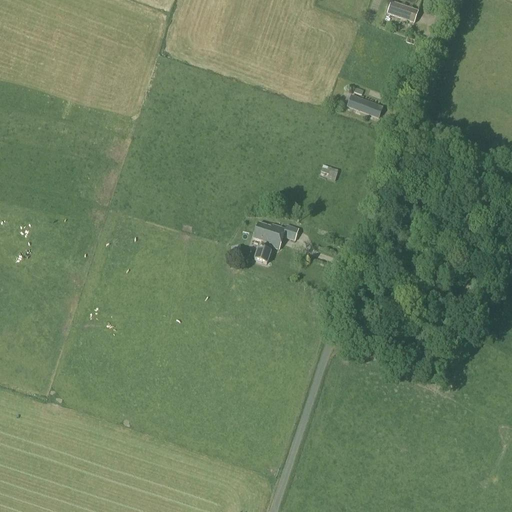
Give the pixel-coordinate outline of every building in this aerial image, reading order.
[(414,25),(418,13),(391,5),(387,16),(414,25)] [(409,26),(407,32),(419,36),(421,31),(409,26)] [(378,121),(382,109),(351,97),(346,109),(378,121)] [(270,229),(257,225),(252,240),(263,244),(261,250),(258,250),(255,262),(267,265),(270,253),(271,249),(279,252),(286,231),(271,226),(270,229)] [(291,236),(288,245),(300,249),(303,241),(291,236)] [(326,309),(328,301),(318,298),(316,306),(326,309)]
